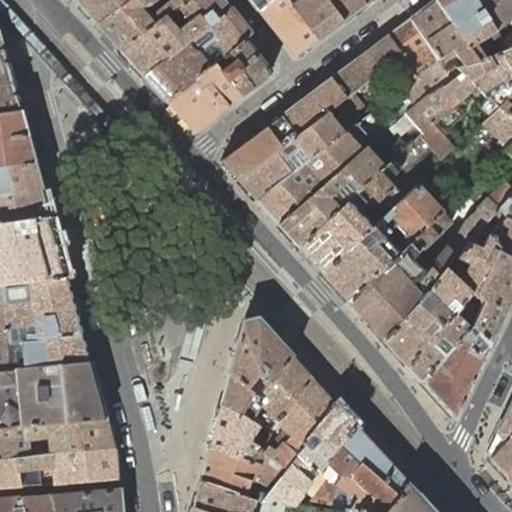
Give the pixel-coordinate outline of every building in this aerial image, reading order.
[(74,0),(84,11),(96,24),(126,0),(74,0)] [(181,0),(126,0),(96,24),(106,35),(119,49),(154,22),(165,14),(175,5),(181,0)] [(229,6),(224,0),(181,0),(175,5),(165,14),(154,22),(119,49),(129,60),(143,75),(229,6)] [(248,0),(256,10),(269,0),(248,0)] [(287,0),(269,0),(256,10),(292,54),(296,54),(318,39),(290,3),(287,0)] [(318,39),(342,21),(325,0),(287,0),(290,3),(318,39)] [(325,0),(342,21),(365,3),(363,0),(325,0)] [(435,0),(432,0),(409,17),(437,58),(452,48),(463,64),(476,60),(435,0)] [(474,0),(435,0),(476,60),(485,57),(500,51),(507,48),(495,30),(474,0)] [(511,0),(474,0),(495,30),(509,20),(511,24),(511,0)] [(250,32),(229,6),(143,75),(154,87),(166,101),(214,62),(243,38),(250,32)] [(400,88),(414,106),(428,94),(442,84),(452,78),(449,68),(444,69),(437,58),(409,17),(387,34),(400,54),(415,76),(400,88)] [(261,45),(250,32),(243,38),(254,51),(261,45)] [(387,34),(330,77),(345,97),(385,66),(400,54),(387,34)] [(254,51),(243,38),(214,62),(240,97),(269,75),(269,70),(254,51)] [(461,71),(474,84),(487,96),(499,108),(511,118),(511,88),(509,86),(511,83),(511,45),(507,48),(500,51),(485,57),(476,60),(463,64),(455,67),(461,71)] [(0,111),(20,109),(15,92),(8,69),(3,48),(0,49),(0,111)] [(400,54),(385,66),(400,88),(415,76),(400,54)] [(214,62),(166,101),(181,117),(192,129),(197,129),(240,97),(214,62)] [(414,106),(390,125),(393,129),(395,131),(398,128),(401,133),(414,122),(422,132),(438,118),(457,99),(474,84),(461,71),(452,78),(442,84),(428,94),(414,106)] [(330,77),(281,114),(296,134),(329,110),(345,97),(330,77)] [(478,105),(490,116),(499,108),(487,96),(478,105)] [(247,189),(255,198),(299,165),(345,131),(370,112),(371,111),(363,101),(354,109),(348,101),(332,113),(329,110),(296,134),(237,178),(247,189)] [(482,124),(461,144),(439,165),(450,175),(439,185),(438,186),(452,200),(454,198),(484,169),(504,149),(508,146),(511,141),(511,118),(499,108),(490,116),(482,124)] [(23,121),(20,109),(0,111),(0,137),(26,134),(23,121)] [(265,209),(278,222),(366,145),(385,130),(370,112),(345,131),(299,165),(255,198),(265,209)] [(296,134),(281,114),(220,159),(231,172),(237,178),(296,134)] [(366,145),(278,222),(288,234),(298,246),(345,201),(354,193),(379,169),(384,166),(368,149),(393,129),(390,125),(385,130),(366,145)] [(394,158),(407,146),(395,131),(393,129),(368,149),(384,166),(394,158)] [(0,163),(34,160),(29,144),(26,134),(0,137),(0,163)] [(345,201),(298,246),(308,256),(322,272),(371,227),(376,222),(404,197),(413,188),(407,182),(403,182),(399,186),(398,190),(394,186),(388,179),(402,166),(394,158),(384,166),(379,169),(354,193),(345,201)] [(0,192),(41,188),(37,173),(34,160),(0,163),(0,192)] [(450,175),(439,165),(428,174),(439,185),(450,175)] [(452,200),(442,210),(441,210),(396,254),(346,299),(369,324),(383,340),(433,282),(446,268),(457,256),(469,242),(480,229),(493,214),(509,196),(511,193),(511,187),(504,181),(477,206),(476,210),(457,227),(452,233),(456,236),(424,272),(411,257),(422,248),(423,249),(452,222),(446,215),(458,202),(454,198),(452,200)] [(418,184),(413,188),(404,197),(376,222),(371,227),(322,272),(335,286),(346,299),(396,254),(441,210),(442,210),(418,184)] [(41,188),(0,192),(0,222),(49,216),(45,200),(41,188)] [(511,197),(509,196),(493,214),(501,222),(489,236),(500,244),(497,249),(511,256),(511,197)] [(500,244),(489,236),(487,234),(480,247),(469,242),(457,256),(446,268),(450,271),(461,259),(468,263),(459,280),(471,291),(475,295),(483,299),(471,324),(490,344),(511,299),(511,256),(497,249),(500,244)] [(433,282),(383,340),(396,354),(405,364),(453,310),(471,291),(459,280),(450,271),(446,268),(433,282)] [(0,283),(0,370),(89,361),(76,313),(79,312),(75,296),(71,297),(66,275),(0,283)] [(453,310),(405,364),(429,390),(441,403),(452,416),(454,416),(490,344),(471,324),(483,299),(475,295),(471,291),(453,310)] [(259,406),(250,419),(257,423),(267,431),(276,420),(313,377),(303,366),(258,316),(242,319),(228,371),(258,396),(254,402),(259,406)] [(0,428),(105,418),(96,385),(89,361),(0,370),(0,428)] [(223,391),(220,403),(250,419),(259,406),(254,402),(258,396),(228,371),(223,391)] [(263,452),(286,467),(305,443),(302,440),(335,401),(323,388),(313,377),(276,420),(267,431),(270,433),(262,446),(259,450),(263,452)] [(511,398),(485,453),(488,457),(511,431),(511,398)] [(286,467),(260,500),(283,503),(292,504),(293,504),(328,460),(325,458),(356,424),(343,410),(335,401),(302,440),(305,443),(286,467)] [(214,429),(209,447),(250,461),(259,450),(262,446),(248,439),(257,423),(250,419),(220,403),(214,429)] [(0,481),(9,479),(10,488),(41,485),(40,472),(52,471),(54,484),(117,478),(114,447),(110,432),(106,418),(105,418),(0,428),(0,481)] [(380,452),(356,424),(325,458),(328,460),(331,464),(325,475),(332,481),(346,493),(343,507),(381,511),(386,511),(409,482),(380,452)] [(499,468),(507,476),(511,471),(511,431),(488,457),(499,468)] [(203,470),(201,479),(253,498),(260,500),(286,467),(263,452),(259,450),(250,461),(209,447),(203,470)] [(332,481),(325,475),(324,475),(310,500),(330,503),(328,509),(340,511),(342,511),(343,507),(346,493),(332,481)] [(197,493),(194,506),(211,511),(251,511),(253,507),(250,506),(251,504),(259,511),(281,511),(283,503),(260,500),(253,498),(201,479),(197,493)] [(435,511),(433,510),(409,482),(386,511),(381,511),(343,507),(342,511),(340,511),(435,511)] [(121,511),(121,502),(120,488),(50,495),(53,511),(121,511)] [(53,511),(50,495),(0,499),(0,511),(53,511)]
